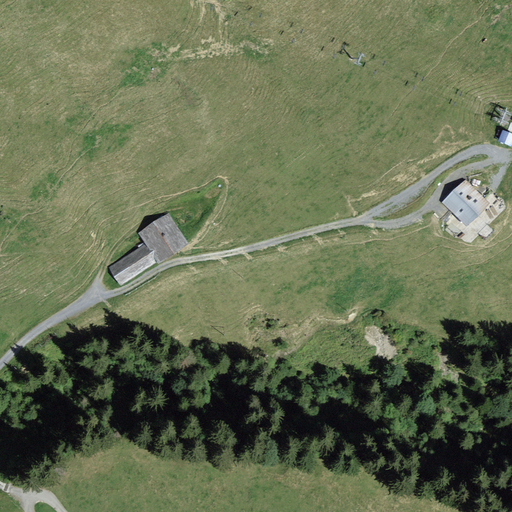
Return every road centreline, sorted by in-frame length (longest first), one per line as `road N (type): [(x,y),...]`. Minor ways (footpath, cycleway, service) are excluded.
road 1 (track): [(482,166),(404,221),(348,223),(185,261),(89,303)]
road 2 (track): [(203,205),(162,214),(131,235),(89,303)]
